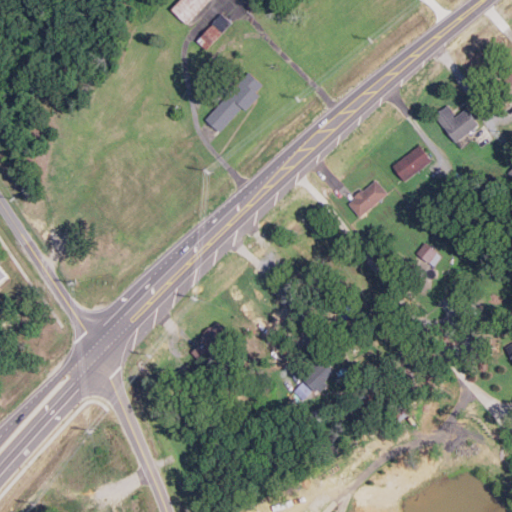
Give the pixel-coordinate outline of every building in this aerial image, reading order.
[(180,0),(173,8),(188,22),(210,0),(180,0)] [(201,40),(213,48),(232,21),(221,13),(201,40)] [(208,118),(224,132),(265,84),(250,71),(241,82),(230,73),(218,87),(227,96),(208,118)] [(511,98),(511,73),(491,87),(502,105),(511,98)] [(481,124),(469,107),(458,115),(450,104),(437,113),(457,142),(481,124)] [(433,159),(421,144),(394,165),(407,181),(433,159)] [(364,217),(389,191),(376,178),(351,204),(364,217)] [(419,251),(427,240),(441,250),(433,260),(419,251)] [(0,282),(0,266),(8,276),(0,282)] [(211,362),(208,359),(205,361),(195,350),(203,344),(205,346),(208,344),(202,338),(208,333),(207,331),(214,325),(215,326),(220,322),(233,336),(216,351),(219,354),(211,362)] [(318,391),(306,378),(312,373),(309,369),(320,359),(323,362),(327,358),(339,370),(328,380),(331,383),(324,390),(322,388),(318,391)] [(255,380),(247,372),(256,364),(264,372),(255,380)] [(239,393),(231,384),(239,377),(247,386),(239,393)] [(305,400),(296,391),(305,381),(314,390),(305,400)] [(352,412),(345,404),(351,398),(358,406),(352,412)] [(403,421),(399,415),(409,407),(413,413),(403,421)]
